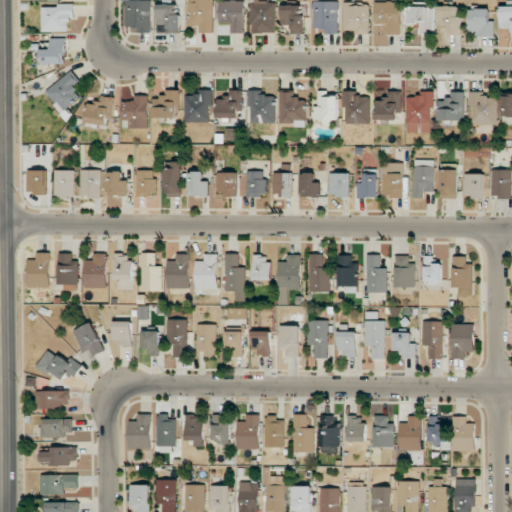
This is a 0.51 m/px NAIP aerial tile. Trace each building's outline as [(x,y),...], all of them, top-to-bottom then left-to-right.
[(150,0),(126,0),(127,27),(138,27),(138,33),(152,32),(150,0)] [(213,33),(213,0),(188,0),(188,26),(199,26),(199,32),(213,33)] [(219,23),(231,23),(231,33),(245,33),(245,1),(220,0),(219,23)] [(276,33),(275,0),(266,0),(252,0),(252,33),(276,33)] [(338,1),(314,1),(314,29),(326,29),(326,34),(339,34),(338,1)] [(375,24),(388,24),(387,34),(401,34),(401,2),(376,2),(375,24)] [(345,32),(370,32),(370,3),(344,3),(345,32)] [(157,4),(158,33),(180,32),(179,4),(157,4)] [(75,5),(42,5),(43,32),(70,31),(70,19),(75,19),(75,5)] [(282,25),(291,25),(291,34),(305,34),(305,5),(282,5),(282,25)] [(420,33),(435,34),(436,7),(408,6),(407,24),(420,25),(420,33)] [(460,6),(438,6),(439,26),(448,26),(448,35),(461,34),(460,6)] [(511,6),(501,6),(501,28),(511,28),(511,35),(511,6)] [(470,9),(470,34),(477,33),(477,36),(495,36),(494,20),(490,20),(490,9),(470,9)] [(66,38),(51,38),(51,49),(42,49),(42,63),(66,64),(66,38)] [(80,82),(75,72),(46,88),(59,112),(82,100),(74,85),(80,82)] [(186,122),(212,123),(212,89),(195,89),(195,95),(186,95),(186,122)] [(180,90),(166,90),(166,97),(154,97),(154,118),(179,118),(180,90)] [(243,90),(230,90),(229,97),(218,96),(217,118),(242,118),(243,90)] [(275,123),(276,95),(261,95),(261,90),(251,90),(250,123),(275,123)] [(356,91),(345,90),(345,123),(370,124),(371,96),(356,96),(356,91)] [(281,91),(280,125),(306,125),(307,100),(298,99),(298,92),(281,91)] [(401,91),(386,91),(386,101),(376,100),(376,119),(401,120),(401,91)] [(407,96),(407,132),(432,132),(433,91),(421,91),(421,96),(407,96)] [(460,121),(461,111),(464,111),(465,92),(451,91),(451,100),(439,99),(439,120),(460,121)] [(482,91),(472,91),(472,124),(497,124),(498,96),(482,96),(482,91)] [(339,120),(340,93),(319,92),(318,106),(314,106),(314,119),(339,120)] [(511,94),(503,95),(504,116),(511,116),(511,94)] [(123,120),(129,120),(129,128),(149,128),(149,95),(135,96),(135,101),(122,102),(123,120)] [(112,100),(88,99),(87,123),(111,124),(112,100)] [(415,198),(424,197),(424,192),(435,191),(434,160),(414,160),(415,198)] [(166,197),(183,197),(183,161),(165,162),(166,197)] [(404,197),(404,162),(384,162),(384,197),(404,197)] [(102,170),(83,169),(82,197),(102,197),(102,170)] [(358,179),(359,198),(379,197),(378,169),(364,170),(365,179),(358,179)] [(441,198),(458,198),(459,170),(441,169),(441,198)] [(511,169),(493,169),(492,197),(511,197),(511,169)] [(28,194),(48,194),(48,170),(28,170),(28,194)] [(75,170),(55,170),(56,197),(76,197),(75,170)] [(154,170),(137,170),(138,197),(158,196),(158,178),(154,178),(154,170)] [(109,171),(108,195),(128,196),(129,180),(123,180),(123,171),(109,171)] [(247,196),(267,196),(267,178),(263,178),(264,171),(248,171),(247,196)] [(209,196),(210,181),(204,180),(204,172),(190,172),(189,196),(209,196)] [(237,172),(218,173),(218,197),(238,196),(237,172)] [(294,196),(293,172),(274,173),(274,196),(294,196)] [(320,197),(321,183),(315,182),(316,173),(302,173),(301,196),(320,197)] [(350,173),(330,173),(331,197),(350,197),(350,173)] [(485,174),(465,173),(465,197),(485,198),(485,174)] [(29,287),(51,287),(51,252),(37,252),(37,259),(29,259),(29,287)] [(156,253),(143,252),(142,291),(163,291),(163,266),(156,266),(156,253)] [(59,284),(79,284),(80,261),(73,261),(73,253),(60,253),(59,284)] [(85,260),(86,287),(107,287),(107,253),(94,253),(94,260),(85,260)] [(134,279),(133,260),(127,261),(126,253),(115,253),(116,280),(134,279)] [(226,291),(236,291),(236,301),(246,301),(246,267),(240,267),(240,253),(226,253),(226,291)] [(330,268),(323,268),(324,253),(311,253),(310,292),(330,292),(330,268)] [(168,261),(168,288),(190,288),(190,254),(176,254),(176,261),(168,261)] [(218,289),(219,254),(205,254),(205,261),(196,261),(196,288),(218,289)] [(301,289),(302,255),(287,254),(287,262),(279,262),(279,304),(289,304),(290,289),(301,289)] [(387,293),(388,268),(381,268),(382,255),(368,254),(367,293),(387,293)] [(272,280),(272,262),(265,262),(265,255),(254,255),(254,280),(272,280)] [(339,286),(345,286),(345,293),(359,293),(358,262),(353,262),(353,255),(339,255),(339,286)] [(396,287),(416,287),(416,262),(410,262),(410,255),(396,255),(396,287)] [(443,263),(435,263),(435,255),(425,256),(425,281),(443,280),(443,263)] [(467,256),(454,256),(454,288),(459,288),(460,296),(474,295),(473,264),(467,264),(467,256)] [(188,319),(168,319),(168,342),(174,342),(174,357),(189,357),(188,319)] [(309,345),(315,345),(315,358),(329,358),(328,320),(308,320),(309,345)] [(385,320),(365,320),(366,345),(372,345),(372,359),(386,359),(385,320)] [(114,344),(133,344),(132,321),(114,321),(114,344)] [(430,358),(443,358),(443,321),(423,321),(423,346),(430,346),(430,358)] [(93,355),(104,352),(94,323),(75,329),(83,352),(91,350),(93,355)] [(452,324),(453,359),(467,358),(467,352),(476,351),(475,323),(452,324)] [(216,324),(197,324),(198,355),(217,354),(216,324)] [(280,349),(287,349),(286,357),(300,357),(301,326),(280,325),(280,349)] [(143,348),(150,348),(150,356),(160,356),(161,331),(143,330),(143,348)] [(243,356),(244,332),(226,331),(226,355),(243,356)] [(273,331),(254,331),(255,356),(271,356),(271,337),(273,336),(273,331)] [(340,357),(358,357),(358,331),(340,332),(340,357)] [(416,358),(417,343),(412,342),(412,333),(394,332),(394,351),(401,351),(401,358),(416,358)] [(65,380),(68,374),(76,378),(81,367),(48,348),(39,366),(65,380)] [(37,391),(37,409),(70,409),(69,391),(37,391)] [(152,414),(139,414),(139,421),(130,421),(130,448),(152,448),(152,414)] [(205,445),(205,421),(199,421),(199,414),(186,414),(187,446),(205,445)] [(213,441),(232,441),(232,422),(225,422),(225,414),(214,414),(213,441)] [(246,421),(238,421),(239,449),(261,448),(260,414),(246,415),(246,421)] [(314,452),(315,428),(308,428),(308,414),(295,414),(294,452),(314,452)] [(334,415),(322,415),(320,453),(340,454),(341,423),(334,422),(334,415)] [(349,441),(367,441),(367,423),(361,423),(360,415),(348,416),(349,441)] [(177,446),(177,416),(158,416),(158,446),(177,446)] [(389,416),(375,416),(375,447),(395,447),(395,423),(389,423),(389,416)] [(422,450),(423,416),(408,416),(408,423),(400,423),(400,450),(422,450)] [(430,444),(440,444),(440,450),(449,450),(449,416),(429,416),(430,444)] [(476,451),(476,423),(468,423),(468,416),(454,416),(454,451),(476,451)] [(284,417),(266,417),(266,447),(285,447),(284,417)] [(73,435),(73,418),(42,419),(42,436),(73,435)] [(79,447),(52,446),(52,452),(42,451),(42,464),(78,466),(79,447)] [(66,495),(66,488),(79,488),(80,475),(42,474),(41,494),(66,495)] [(267,484),(266,511),(285,511),(286,475),(266,475),(266,484),(267,484)] [(429,511),(447,511),(449,486),(442,486),(443,479),(431,478),(429,511)] [(455,511),(475,511),(476,479),(457,478),(455,511)] [(157,504),(164,504),(163,511),(177,511),(177,479),(157,479),(157,504)] [(420,511),(420,481),(400,481),(400,506),(406,506),(405,511),(420,511)] [(260,483),(241,482),(239,511),(250,511),(251,511),(259,511),(260,483)] [(355,511),(366,511),(367,482),(349,482),(348,511),(355,511)] [(151,511),(151,484),(131,485),(131,509),(138,509),(137,511),(151,511)] [(205,511),(206,484),(187,484),(186,511),(205,511)] [(231,511),(232,486),(211,485),(211,509),(218,509),(218,511),(231,511)] [(311,511),(312,486),(292,486),(292,510),(298,510),(298,511),(311,511)] [(379,511),(378,511),(392,511),(393,487),(373,486),(372,511),(379,511)] [(340,511),(341,488),(322,488),(320,511),(340,511)] [(48,502),(48,511),(79,511),(80,502),(48,502)]
